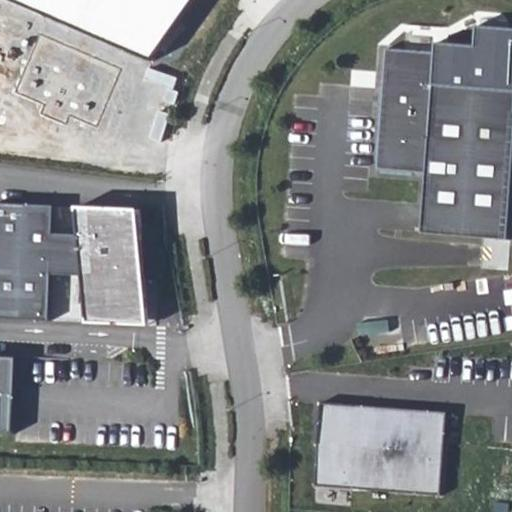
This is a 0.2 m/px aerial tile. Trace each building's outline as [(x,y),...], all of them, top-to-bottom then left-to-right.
[(437,51),(387,47),(377,169),(427,173),(422,233),(510,239),(511,211),(511,88),(434,83),(437,51)] [(55,206),(0,203),(0,299),(18,300),(17,320),(51,321),(54,273),(85,275),(88,324),(152,324),(140,209),(78,206),(80,235),(54,234),(55,206)] [(18,300),(0,299),(0,319),(17,320),(18,300)] [(0,356),(0,433),(15,434),(19,357),(0,356)] [(458,419),(333,410),(327,489),(452,498),(458,419)]
